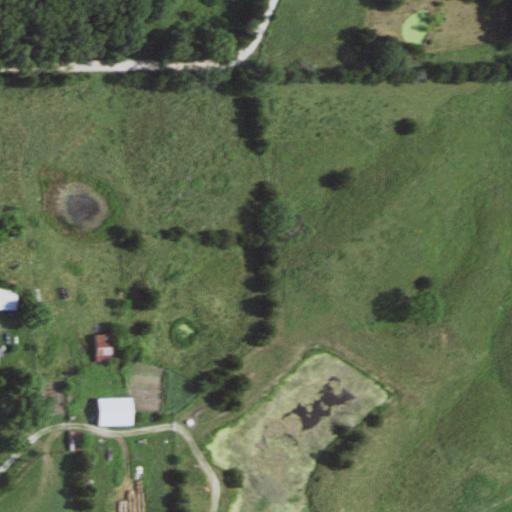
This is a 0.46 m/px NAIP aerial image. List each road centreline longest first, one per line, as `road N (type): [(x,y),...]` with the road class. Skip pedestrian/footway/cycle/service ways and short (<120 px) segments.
road 1 (residential): [(0,71),(223,69),(250,55),(276,0)]
road 2 (residential): [(0,480),(39,444),(102,439),(86,425),(93,392),(110,392)]
